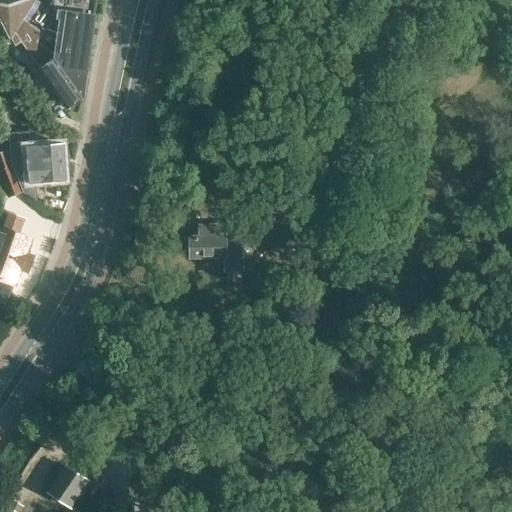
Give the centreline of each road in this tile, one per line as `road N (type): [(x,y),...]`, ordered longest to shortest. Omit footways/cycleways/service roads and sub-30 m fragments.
road 1 (tertiary): [(126,132),(157,0)]
road 2 (tertiary): [(133,0),(105,128)]
